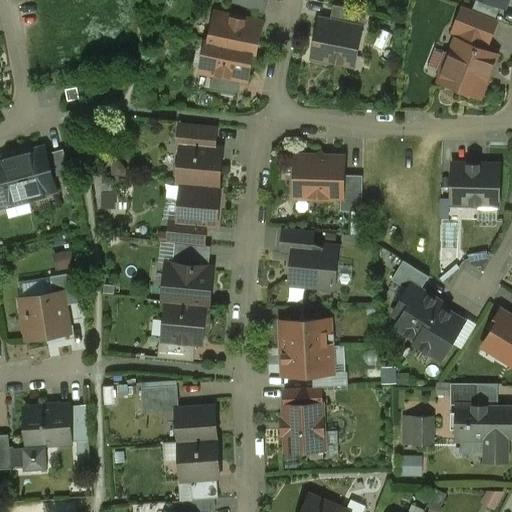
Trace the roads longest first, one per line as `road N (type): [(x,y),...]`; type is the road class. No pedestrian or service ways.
road 1 (residential): [(251,511),(247,375),(268,122)]
road 2 (residential): [(268,122),(511,126)]
road 3 (residential): [(268,122),(293,0)]
